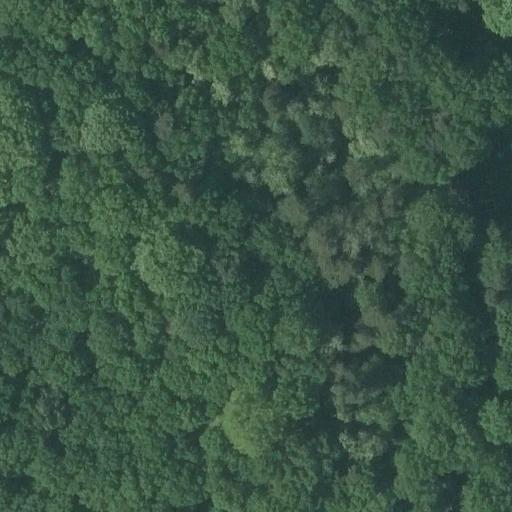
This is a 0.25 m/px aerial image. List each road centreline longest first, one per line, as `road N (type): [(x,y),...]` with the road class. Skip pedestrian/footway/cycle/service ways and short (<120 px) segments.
road 1 (track): [(377,360),(403,305),(373,0)]
road 2 (track): [(511,511),(377,360)]
road 3 (track): [(303,511),(377,360)]
